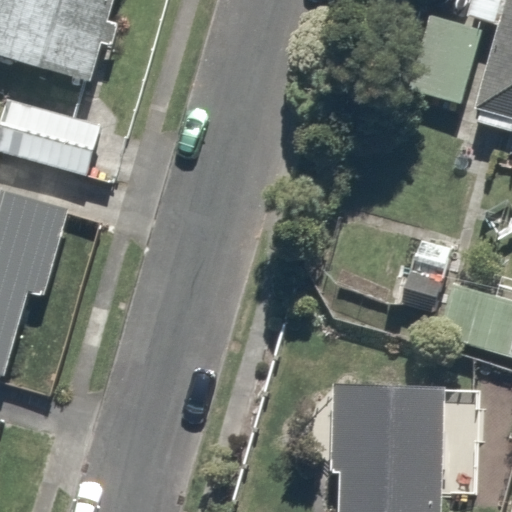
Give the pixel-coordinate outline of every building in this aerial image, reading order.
[(0,0),(0,56),(78,74),(94,0),(0,0)] [(511,0),(458,0),(456,10),(475,14),(456,103),(511,114),(511,0)] [(91,113),(0,87),(0,147),(75,168),(91,113)] [(0,343),(14,283),(34,288),(58,188),(0,174),(0,343)] [(442,257),(395,244),(382,292),(400,297),(395,318),(511,346),(511,267),(483,262),(478,289),(436,279),(442,257)] [(338,511),(443,511),(447,384),(338,380),(335,466),(340,466),(338,511)]
